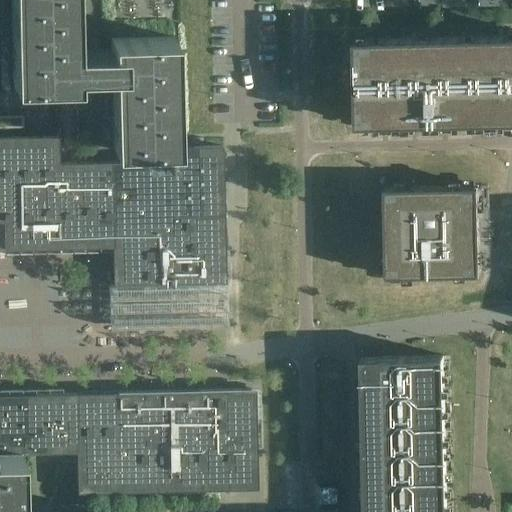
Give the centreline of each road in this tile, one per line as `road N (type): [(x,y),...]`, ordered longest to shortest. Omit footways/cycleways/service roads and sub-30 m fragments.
road 1 (residential): [(0,359),(206,357),(305,345)]
road 2 (residential): [(302,148),(511,138)]
road 3 (residential): [(302,148),(305,345)]
road 4 (residential): [(481,318),(483,511)]
road 5 (residential): [(481,318),(305,345)]
road 6 (residential): [(299,0),(302,148)]
road 7 (residential): [(307,473),(305,345)]
